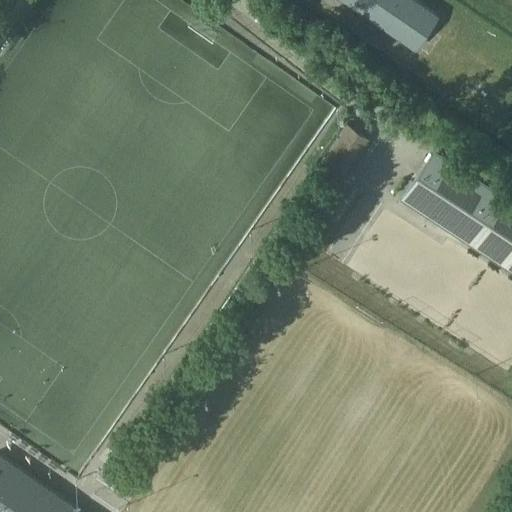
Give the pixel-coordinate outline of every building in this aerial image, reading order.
[(345,0),(415,48),(438,15),(415,0),(345,0)] [(347,124),(323,160),(344,174),(368,138),(347,124)] [(400,199),(511,272),(511,199),(433,148),(400,199)] [(136,447),(153,459),(159,451),(142,439),(136,447)] [(0,511),(83,511),(0,453),(0,511)]
